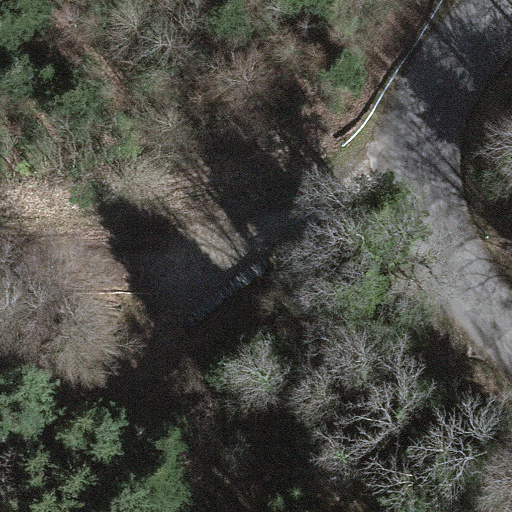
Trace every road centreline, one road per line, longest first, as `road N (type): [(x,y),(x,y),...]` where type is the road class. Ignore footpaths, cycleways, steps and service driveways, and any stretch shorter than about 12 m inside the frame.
road 1 (track): [(430,201),(119,245),(0,244)]
road 2 (tertiary): [(511,331),(452,253),(425,173),(443,81),(511,10)]
